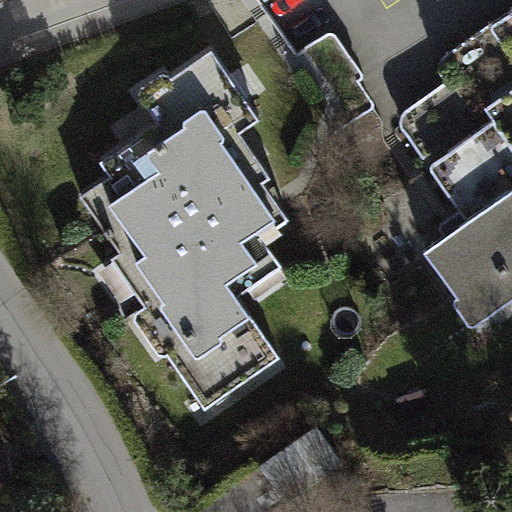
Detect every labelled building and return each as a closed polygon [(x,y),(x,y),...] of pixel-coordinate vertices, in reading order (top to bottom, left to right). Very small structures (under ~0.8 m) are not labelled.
[(511,149),(511,34),(458,71),(469,87),(511,149)] [(259,114),(211,44),(157,81),(175,106),(100,157),(110,171),(80,191),(121,250),(112,256),(172,343),(164,348),(204,406),(280,354),(238,294),(282,264),(261,233),(289,214),(263,176),(270,172),(239,127),(259,114)] [(466,217),(511,184),(511,149),(469,87),(405,131),(423,157),(424,156),(466,217)] [(511,184),(466,217),(423,246),(461,302),(506,271),(511,278),(511,184)] [(285,500),(340,462),(316,426),(260,463),(285,500)]
